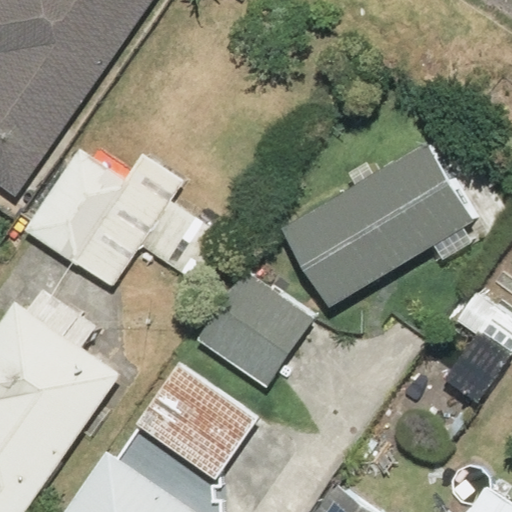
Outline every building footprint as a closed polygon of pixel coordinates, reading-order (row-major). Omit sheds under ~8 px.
[(0,0),(0,47),(2,49),(0,51),(0,168),(24,185),(150,0),(0,0)] [(429,145),(280,225),(321,300),(470,220),(429,145)] [(197,280),(228,235),(175,199),(187,181),(144,151),(126,177),(81,147),(26,227),(115,287),(144,244),(197,280)] [(247,267),(196,342),(269,391),(319,316),(247,267)] [(511,355),(511,317),(478,294),(460,320),(473,329),(441,375),(480,402),(511,355)] [(0,511),(25,511),(120,374),(13,301),(0,320),(0,511)] [(260,416),(178,362),(136,424),(218,479),(260,416)] [(213,511),(120,447),(75,511),(213,511)] [(392,511),(347,481),(325,511),(392,511)] [(468,511),(464,511),(453,506),(449,511),(511,511),(511,496),(486,482),(468,511)]
